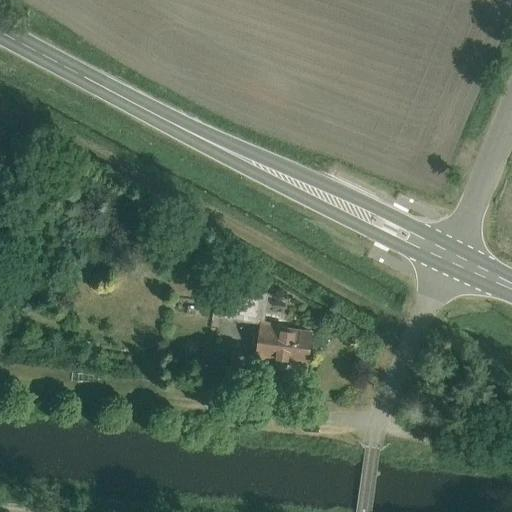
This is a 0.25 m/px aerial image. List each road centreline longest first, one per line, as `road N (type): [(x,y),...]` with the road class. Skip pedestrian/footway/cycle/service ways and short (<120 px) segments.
road 1 (tertiary): [(449,258),(0,31)]
road 2 (track): [(0,379),(376,423)]
road 3 (unclassified): [(449,258),(376,423),(365,511)]
road 4 (unclassified): [(511,104),(449,258)]
